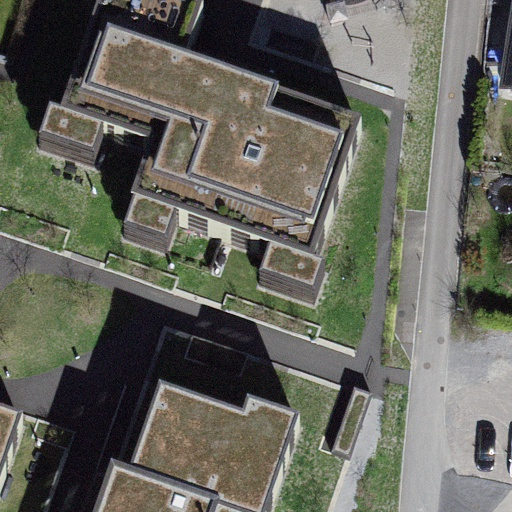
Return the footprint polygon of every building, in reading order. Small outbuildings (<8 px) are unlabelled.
[(131,213),(312,276),(361,136),(184,75),(204,20),(145,0),(105,0),(61,127),(150,159),(131,213)] [(511,39),(502,109),(511,111),(511,39)] [(160,399),(130,486),(196,511),(272,511),(300,432),(249,414),(244,428),(160,399)] [(0,497),(23,431),(0,422),(0,497)] [(196,511),(130,486),(112,480),(100,511),(196,511)]
